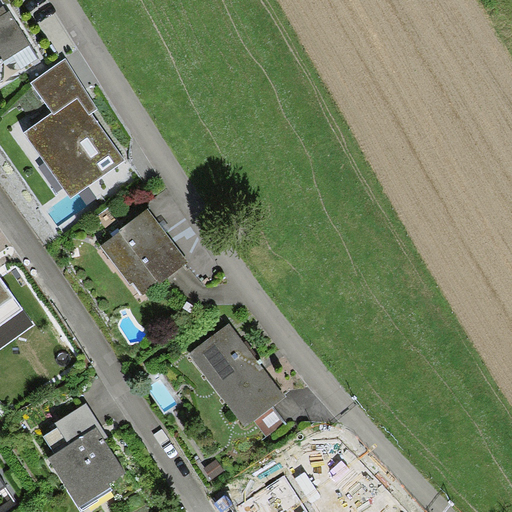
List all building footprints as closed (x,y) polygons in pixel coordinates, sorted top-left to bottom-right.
[(0,89),(44,62),(10,9),(8,11),(4,5),(0,6),(0,89)] [(66,59),(32,83),(53,113),(25,132),(66,191),(44,206),(62,233),(104,205),(91,186),(126,162),(93,114),(100,109),(66,59)] [(187,263),(147,209),(100,244),(130,285),(133,283),(142,296),(187,263)] [(0,349),(34,325),(0,278),(0,349)] [(286,397),(230,323),(188,355),(244,428),(254,420),(266,436),(285,422),(273,407),(286,397)] [(86,403),(55,423),(58,427),(44,436),(56,455),(49,459),(82,510),(115,489),(111,483),(127,473),(104,439),(108,437),(86,403)] [(338,448),(314,449),(288,468),(320,511),(381,511),(364,490),(369,486),(338,448)] [(306,511),(282,476),(235,507),(237,511),(306,511)]
